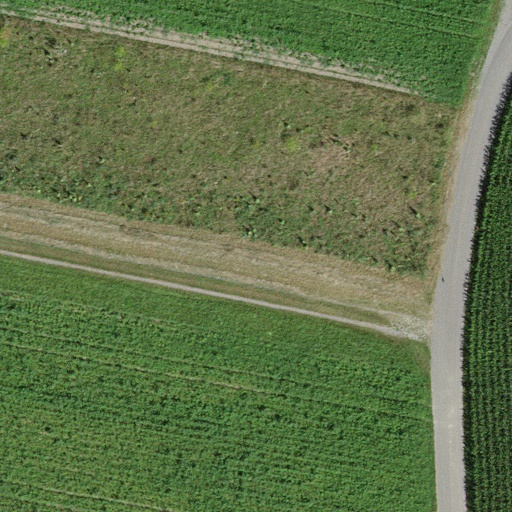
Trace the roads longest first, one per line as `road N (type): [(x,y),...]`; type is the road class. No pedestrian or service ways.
road 1 (unclassified): [(511,26),(483,59),(441,324),(451,511)]
road 2 (track): [(0,237),(441,324)]
